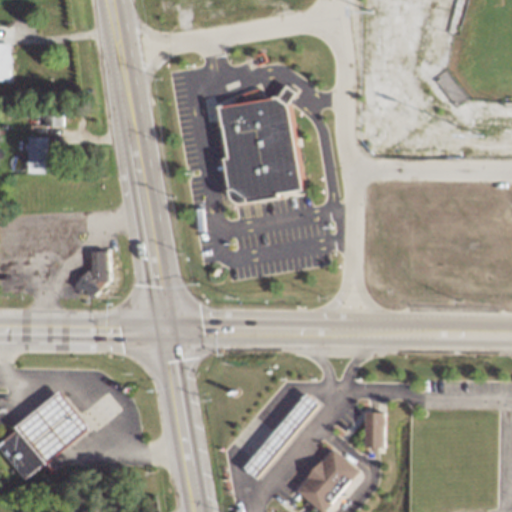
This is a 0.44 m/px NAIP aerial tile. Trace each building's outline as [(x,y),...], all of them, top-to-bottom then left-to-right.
[(12,42),(0,42),(0,81),(12,81),(12,42)] [(288,104),(296,93),(287,87),(279,97),(288,104)] [(303,189),(288,104),(279,97),(219,107),(230,159),(225,160),(230,191),(232,197),(235,201),(240,204),(248,204),(279,198),(278,193),(303,189)] [(64,125),(64,112),(46,112),(46,125),(64,125)] [(48,136),(29,135),(28,171),(47,172),(48,136)] [(94,250),(95,272),(78,273),(79,291),(111,290),(110,250),(94,250)] [(16,427),(61,390),(91,428),(69,445),(47,462),(16,427)] [(259,477),(322,403),(308,391),(245,465),(259,477)] [(365,411),(383,411),(383,445),(365,445),(365,411)] [(16,427),(0,441),(0,447),(28,480),(47,462),(16,427)] [(296,488),(332,447),(359,470),(323,511),(296,488)]
